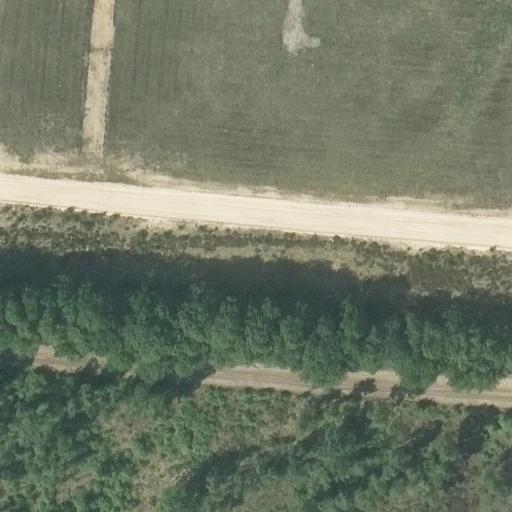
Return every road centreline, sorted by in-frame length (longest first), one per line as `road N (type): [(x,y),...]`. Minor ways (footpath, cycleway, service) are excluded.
road 1 (track): [(511,234),(0,191)]
road 2 (track): [(0,356),(511,393)]
